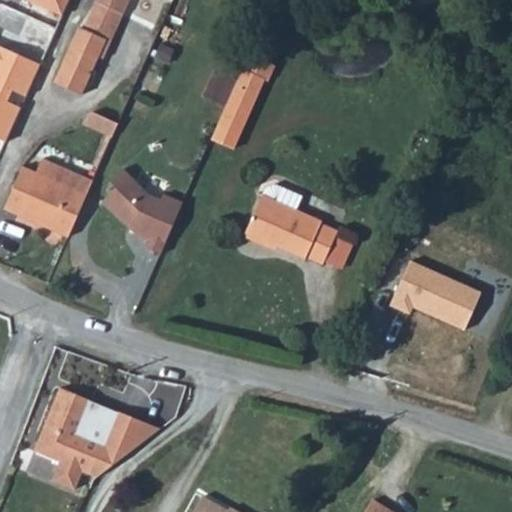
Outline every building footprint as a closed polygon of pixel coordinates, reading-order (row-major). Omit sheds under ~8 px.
[(0,48),(37,68),(39,72),(67,0),(20,0),(0,40),(0,48)] [(94,0),(94,1),(119,13),(125,0),(94,0)] [(54,83),(81,95),(97,58),(106,57),(119,13),(94,1),(85,27),(80,28),(54,83)] [(272,57),(244,45),(237,62),(260,71),(266,74),(272,57)] [(0,144),(37,68),(0,48),(0,144)] [(237,62),(207,128),(229,139),(260,71),(237,62)] [(84,126),(111,138),(118,123),(91,111),(84,126)] [(0,194),(0,210),(59,236),(84,178),(33,155),(26,169),(13,164),(0,194)] [(133,248),(150,257),(173,206),(153,196),(148,202),(114,171),(100,184),(105,189),(92,202),(121,237),(136,244),(133,248)] [(303,249),(323,257),(337,224),(318,215),(320,212),(295,202),(300,187),(275,176),(262,179),(240,231),(265,242),(267,237),(302,252),(303,249)] [(405,255),(384,301),(408,312),(412,302),(454,321),(471,285),(405,255)] [(120,413),(107,445),(79,433),(92,402),(60,389),(33,453),(58,463),(50,483),(73,492),(83,470),(98,476),(161,430),(120,413)] [(273,511),(265,507),(262,511),(256,511),(210,485),(194,511),(273,511)]
